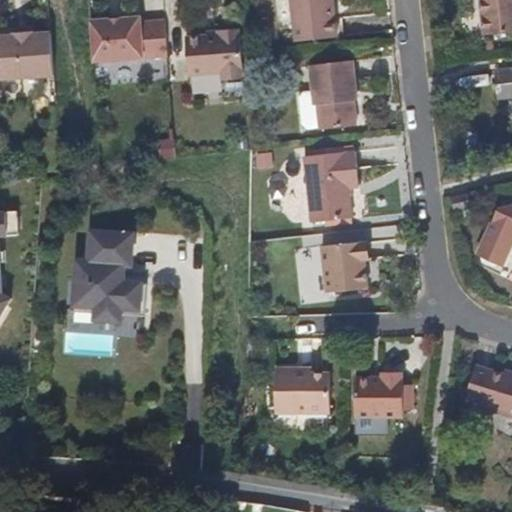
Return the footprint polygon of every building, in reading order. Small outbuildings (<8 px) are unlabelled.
[(340,38),(336,0),(295,0),(299,41),(340,38)] [(511,32),(511,0),(481,0),(485,36),(511,32)] [(141,15),(91,19),(94,60),(169,53),(166,18),(141,21),(141,15)] [(246,60),(242,26),(221,27),(221,32),(188,35),(191,72),(224,69),(225,77),(247,76),(246,60)] [(0,78),(55,74),(51,32),(32,33),(32,32),(13,33),(14,35),(0,35),(0,78)] [(321,106),(323,128),(323,129),(360,126),(357,102),(361,101),(357,61),(314,65),(316,92),(317,106),(321,106)] [(511,69),(503,71),(505,94),(511,93),(511,69)] [(511,93),(505,94),(503,71),(496,72),(499,101),(511,100),(511,93)] [(311,129),(323,128),(321,106),(317,106),(316,92),(307,92),(302,97),(305,125),(311,129)] [(163,138),(162,157),(178,158),(179,138),(163,138)] [(361,185),(357,149),(308,154),(314,218),(354,216),(350,186),(361,185)] [(470,191),(453,195),(458,214),(475,209),(470,191)] [(500,258),(503,259),(511,239),(511,199),(499,203),(478,248),(481,249),(483,254),(495,260),(500,258)] [(4,292),(1,236),(22,235),(21,209),(0,210),(0,320),(14,299),(4,292)] [(79,262),(76,306),(97,308),(96,320),(121,322),(121,316),(145,317),(148,286),(122,284),(123,266),(133,267),(135,236),(94,233),(91,262),(79,262)] [(362,274),(367,274),(365,259),(364,243),(323,248),(328,293),(363,289),(362,274)] [(66,332),(65,353),(113,355),(113,334),(66,332)] [(331,367),(312,367),(299,367),(299,361),(277,361),(276,411),(330,412),(331,367)] [(508,377),(501,375),(474,367),(463,401),(511,416),(511,373),(510,373),(508,377)] [(385,376),(373,376),(356,376),(356,414),(404,415),(404,408),(404,383),(405,379),(402,376),(402,370),(385,370),(385,376)] [(404,383),(404,408),(413,408),(414,383),(404,383)] [(80,511),(81,494),(29,491),(27,511),(80,511)]
